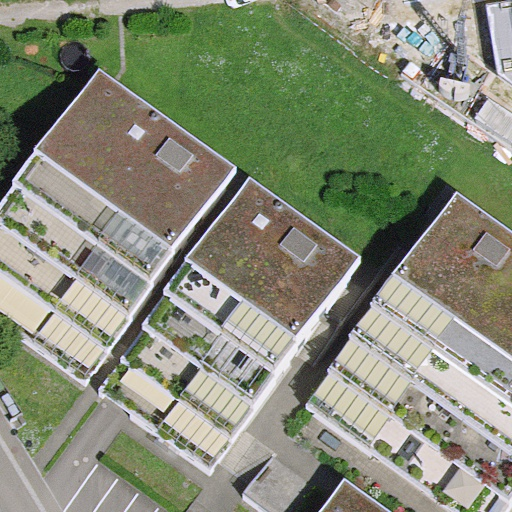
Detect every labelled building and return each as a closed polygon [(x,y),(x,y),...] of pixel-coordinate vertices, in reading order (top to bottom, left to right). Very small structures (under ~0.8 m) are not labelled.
[(511,9),(493,13),(505,80),(511,84),(511,9)] [(240,165),(104,70),(0,218),(0,318),(89,380),(240,165)] [(213,470),(364,252),(258,178),(106,396),(213,470)] [(416,511),(507,511),(511,507),(511,227),(461,193),(299,433),(416,511)] [(400,511),(349,477),(324,511),(400,511)]
